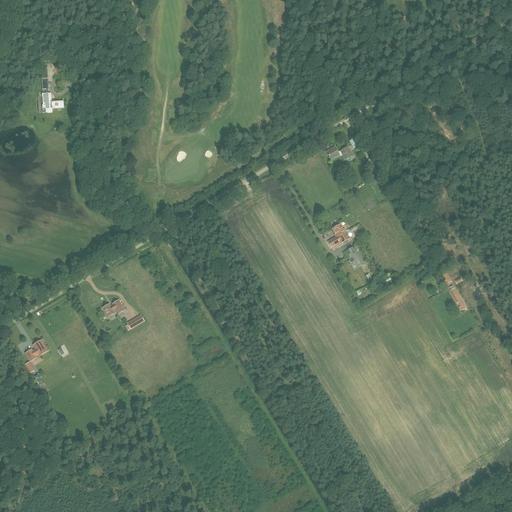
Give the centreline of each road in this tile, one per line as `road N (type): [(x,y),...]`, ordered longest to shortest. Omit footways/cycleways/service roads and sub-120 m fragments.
road 1 (unclassified): [(0,330),(322,134)]
road 2 (track): [(322,134),(511,22)]
road 3 (track): [(299,0),(322,134)]
